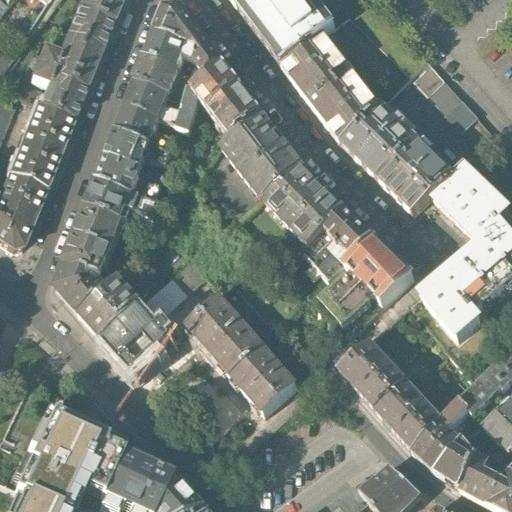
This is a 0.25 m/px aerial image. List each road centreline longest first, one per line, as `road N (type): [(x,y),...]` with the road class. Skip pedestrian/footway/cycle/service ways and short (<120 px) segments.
road 1 (residential): [(201,0),(315,152),(436,278)]
road 2 (residential): [(28,302),(146,0)]
road 3 (residential): [(214,511),(28,302)]
road 4 (residential): [(386,449),(369,446),(280,511)]
